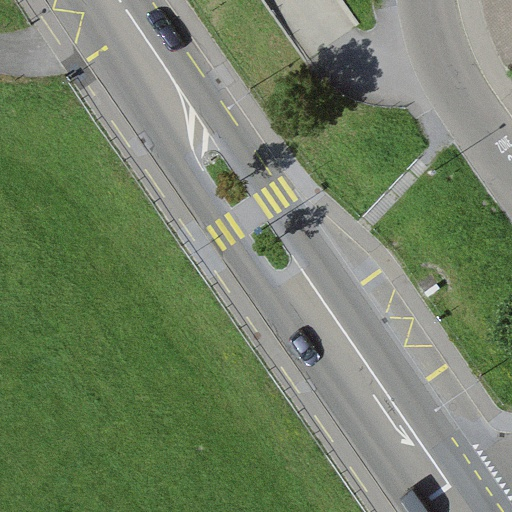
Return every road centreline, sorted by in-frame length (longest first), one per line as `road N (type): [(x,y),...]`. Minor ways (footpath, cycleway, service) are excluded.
road 1 (secondary): [(118,0),(252,214),(456,511)]
road 2 (residential): [(511,161),(443,60),(428,0)]
